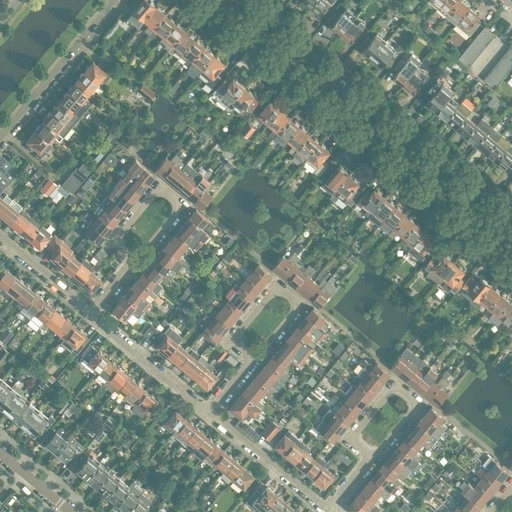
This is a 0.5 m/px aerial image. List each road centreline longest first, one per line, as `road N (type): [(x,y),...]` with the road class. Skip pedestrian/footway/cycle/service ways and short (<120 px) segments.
road 1 (secondary): [(511,234),(228,0)]
road 2 (tertiary): [(0,142),(118,0)]
road 3 (residential): [(89,314),(207,414)]
road 4 (residential): [(207,414),(327,511)]
road 5 (residential): [(134,261),(114,240),(159,187),(183,207)]
road 6 (residential): [(371,457),(351,438),(394,384),(416,404)]
road 7 (residential): [(252,361),(236,336),(273,291),(298,306)]
